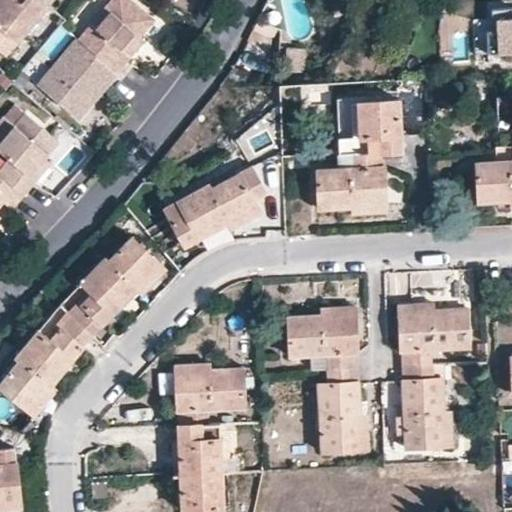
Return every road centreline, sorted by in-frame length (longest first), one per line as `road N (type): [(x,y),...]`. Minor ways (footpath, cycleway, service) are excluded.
road 1 (residential): [(71,511),(65,459),(73,427),(203,280),(240,260),(374,252)]
road 2 (residential): [(0,299),(132,160),(200,75),(244,0)]
road 3 (residential): [(374,252),(511,246)]
